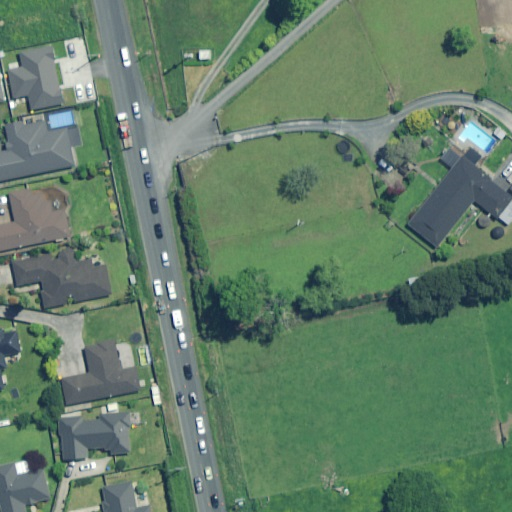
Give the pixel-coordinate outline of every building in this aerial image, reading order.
[(24,66),(9,69),(15,98),(30,95),(33,109),(66,102),(64,87),(61,87),(56,60),(57,60),(55,45),(21,51),(24,66)] [(211,50),(199,50),(198,61),(210,61),(211,50)] [(0,105),(12,103),(5,67),(0,67),(0,105)] [(443,111),(434,122),(447,132),(455,121),(443,111)] [(8,150),(0,151),(0,181),(77,166),(69,127),(50,131),(47,120),(26,124),(26,120),(6,124),(10,141),(7,142),(8,150)] [(423,149),(433,144),(427,133),(417,139),(423,149)] [(469,145),(460,156),(451,149),(441,161),(453,170),(408,226),(436,249),(474,202),(497,220),(499,218),(503,221),(511,209),(511,198),(475,168),(484,157),(469,145)] [(16,221),(0,224),(0,250),(72,235),(66,208),(53,210),(51,199),(45,200),(43,192),(33,194),(31,187),(10,191),(16,221)] [(52,252),(13,261),(19,285),(42,280),(45,290),(42,290),(46,307),(67,302),(66,296),(75,294),(76,300),(112,292),(106,265),(94,267),(92,258),(79,261),(76,251),(71,246),(63,248),(59,254),(60,257),(54,259),(52,252)] [(0,390),(6,389),(2,369),(8,368),(6,355),(23,352),(18,329),(5,332),(4,327),(0,327),(0,390)] [(86,346),(91,371),(62,377),(67,405),(143,390),(138,365),(124,367),(122,359),(120,359),(116,338),(98,341),(98,343),(86,346)] [(85,414),(60,417),(61,434),(63,434),(65,459),(90,457),(90,448),(106,446),(107,449),(112,449),(113,454),(133,452),(130,427),(134,427),(133,410),(101,413),(102,417),(85,419),(85,414)] [(16,461),(0,465),(0,495),(4,511),(28,511),(27,503),(28,505),(39,502),(38,501),(53,497),(46,467),(20,474),(16,461)] [(154,511),(153,503),(140,505),(135,479),(104,485),(107,500),(104,501),(106,511),(110,511),(109,511),(154,511)]
